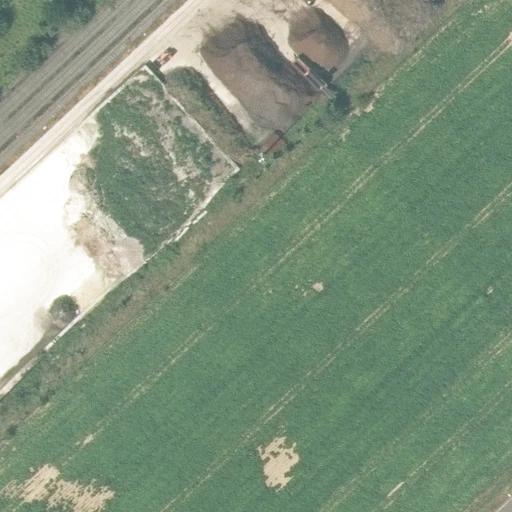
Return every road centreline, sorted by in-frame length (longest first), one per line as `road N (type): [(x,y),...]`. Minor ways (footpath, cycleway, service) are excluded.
road 1 (unknown): [(0,189),(206,0)]
road 2 (unknown): [(0,311),(198,131)]
